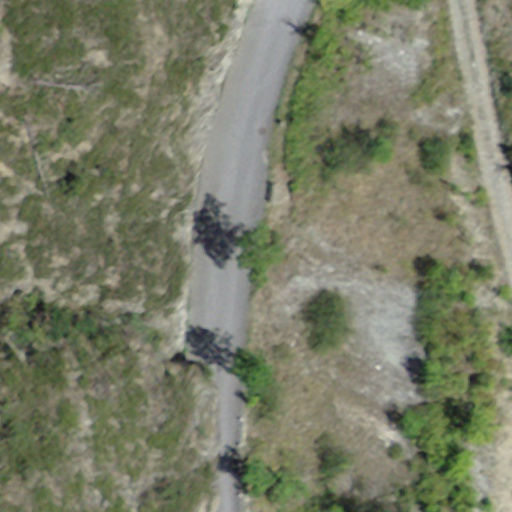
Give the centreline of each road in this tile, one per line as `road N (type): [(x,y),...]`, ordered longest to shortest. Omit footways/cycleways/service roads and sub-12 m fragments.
road 1 (unclassified): [(288,0),(241,135),(219,511)]
road 2 (track): [(464,0),(511,235)]
